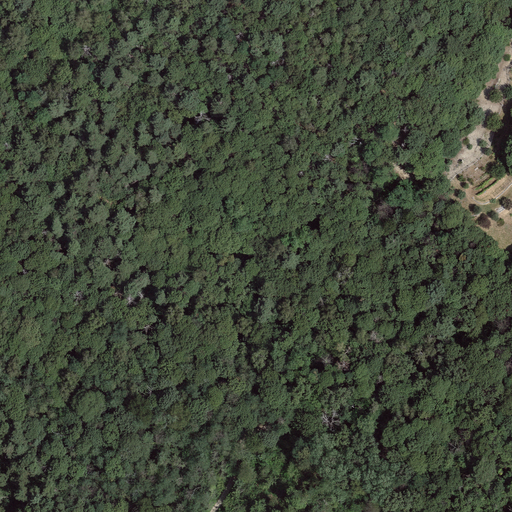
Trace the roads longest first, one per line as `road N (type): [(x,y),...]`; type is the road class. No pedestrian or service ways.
road 1 (track): [(210,511),(224,458),(248,430),(326,396),(327,351),(340,312),(355,289),(379,274)]
road 2 (track): [(379,274),(471,285),(511,269)]
